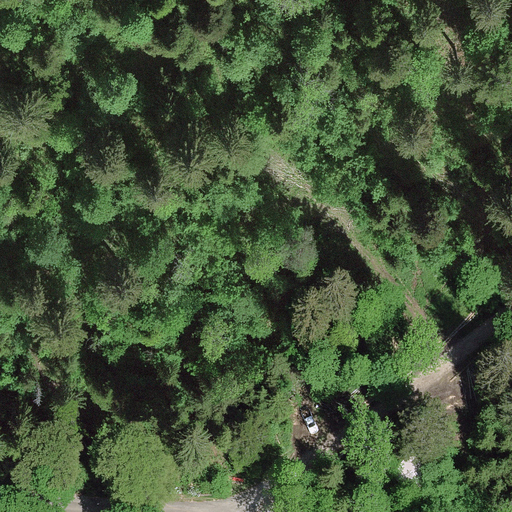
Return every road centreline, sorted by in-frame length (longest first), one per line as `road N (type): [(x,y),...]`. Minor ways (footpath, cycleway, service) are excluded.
road 1 (track): [(511,302),(309,457),(179,511)]
road 2 (unclassified): [(150,511),(0,495)]
